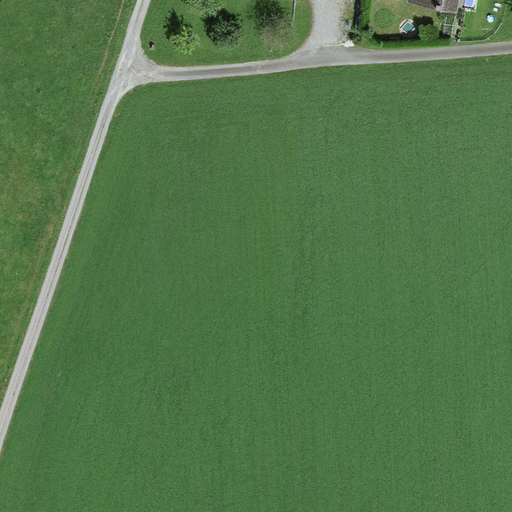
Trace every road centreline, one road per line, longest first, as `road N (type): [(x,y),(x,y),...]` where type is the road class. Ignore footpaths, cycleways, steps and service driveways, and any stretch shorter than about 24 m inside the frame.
road 1 (track): [(144,0),(28,326),(0,429)]
road 2 (residential): [(511,42),(151,72),(123,64)]
